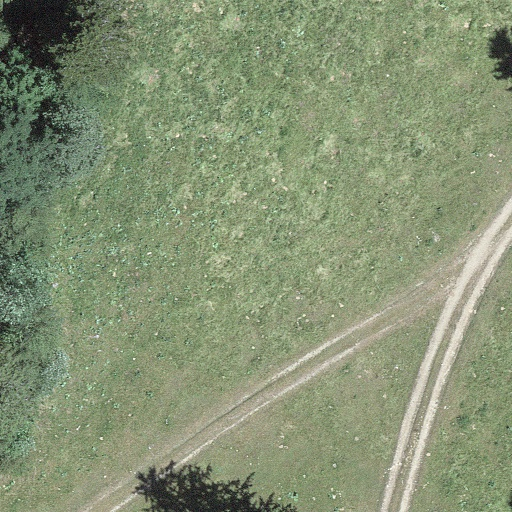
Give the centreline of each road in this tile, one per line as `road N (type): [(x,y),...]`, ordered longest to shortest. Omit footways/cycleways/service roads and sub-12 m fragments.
road 1 (track): [(104,511),(287,377),(486,258)]
road 2 (track): [(395,511),(459,307),(511,219)]
